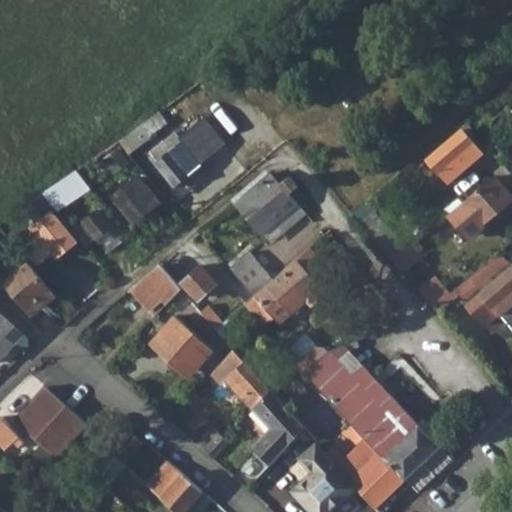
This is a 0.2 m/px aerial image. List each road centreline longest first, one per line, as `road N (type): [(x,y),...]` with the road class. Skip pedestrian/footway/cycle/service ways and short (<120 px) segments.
road 1 (track): [(276,155),(511,420)]
road 2 (residential): [(0,288),(255,511)]
